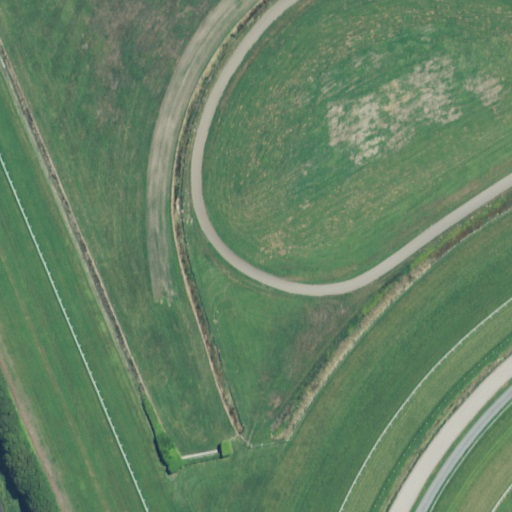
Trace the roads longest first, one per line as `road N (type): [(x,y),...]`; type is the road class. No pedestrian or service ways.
road 1 (track): [(511,177),(393,262),(349,283),(300,291),(247,269)]
road 2 (track): [(221,252),(200,224),(194,151),(219,85),(293,0)]
